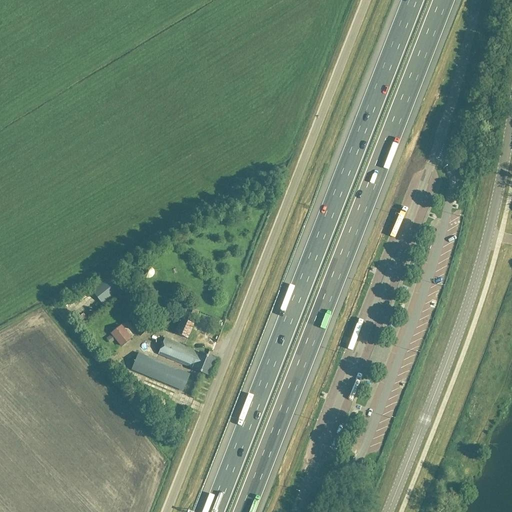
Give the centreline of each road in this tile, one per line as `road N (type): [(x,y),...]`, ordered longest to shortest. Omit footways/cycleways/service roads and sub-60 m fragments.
road 1 (motorway): [(244,511),(445,0)]
road 2 (motorway): [(413,0),(213,511)]
road 3 (unclassified): [(166,511),(365,0)]
road 4 (unclassified): [(387,511),(480,262),(511,114)]
road 5 (motorway): [(446,117),(476,0)]
